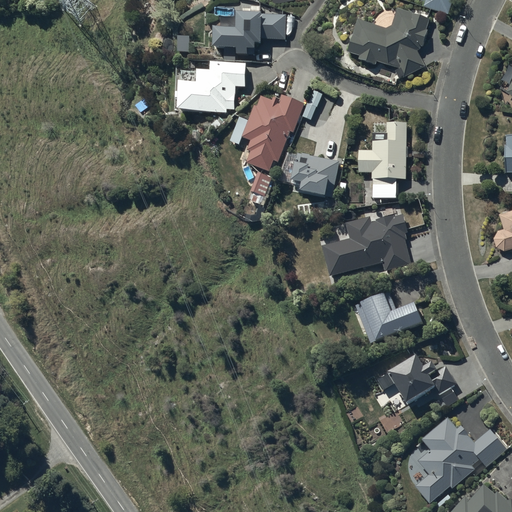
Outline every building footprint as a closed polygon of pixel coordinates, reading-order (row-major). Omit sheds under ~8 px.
[(414,0),(425,3),(424,8),(449,16),(453,0),(414,0)] [(215,32),(215,52),(239,52),(239,58),(249,58),(249,53),(257,53),(257,47),(263,47),(264,41),(287,41),(287,17),(252,17),(252,7),(240,6),(240,16),(238,16),(238,32),(215,32)] [(387,30),(358,21),(348,54),(360,57),(359,61),(376,67),(377,63),(400,70),(395,73),(399,80),(404,78),(404,80),(426,68),(417,52),(420,53),(422,47),(423,48),(428,32),(426,31),(430,21),(398,10),(392,28),(387,30)] [(181,86),(181,114),(228,115),(228,111),(237,112),(237,89),(247,89),(247,66),(212,65),(212,74),(184,73),(183,86),(181,86)] [(275,162),(279,164),(291,134),(294,135),(306,106),(283,97),(281,102),(274,100),(273,102),(262,98),(258,109),(255,107),(242,139),(252,143),(248,152),(252,154),(247,165),(270,174),(275,162)] [(398,181),(407,181),(407,125),(388,125),(388,135),(373,135),(373,152),(360,152),(360,175),(372,175),(372,181),(374,181),(374,200),(398,200),(398,181)] [(304,187),(302,195),(328,200),(328,199),(333,200),(341,164),(311,158),(311,156),(303,155),(303,156),(298,155),(296,167),(297,167),(293,184),(304,187)] [(273,181),(259,175),(251,193),(266,199),(273,181)] [(511,213),(499,217),(504,232),(498,233),(494,241),(497,250),(505,254),(511,251),(511,213)] [(323,248),(331,278),(383,265),(386,274),(413,267),(406,242),(408,241),(406,235),(409,234),(404,217),(395,219),(395,217),(377,222),(377,223),(373,224),(371,219),(347,225),(351,240),(323,248)] [(376,344),(376,345),(423,326),(415,306),(392,316),(385,298),(356,309),(371,346),(376,344)] [(388,375),(407,407),(435,390),(439,397),(457,386),(446,368),(437,374),(432,365),(424,370),(417,358),(388,375)] [(415,488),(430,506),(451,489),(453,491),(475,472),(472,468),(480,462),(486,469),(507,451),(490,431),(474,445),(468,438),(469,437),(462,428),(458,431),(448,420),(422,442),(431,452),(418,463),(429,476),(415,488)] [(466,498),(453,511),(511,511),(511,501),(507,502),(498,493),(495,496),(484,486),(470,502),(466,498)]
